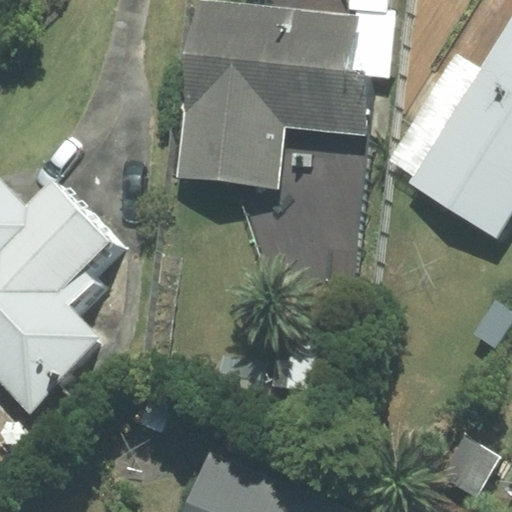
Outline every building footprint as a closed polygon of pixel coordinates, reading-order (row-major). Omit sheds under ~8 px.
[(363,130),(374,17),(210,0),(202,0),(185,176),(274,185),(280,122),(363,130)] [(347,0),(347,8),(387,12),(387,0),(347,0)] [(511,19),(480,71),(456,56),(392,160),(415,175),(412,181),(495,232),(511,204),(511,19)] [(123,247),(56,181),(26,211),(0,185),(0,376),(30,405),(95,340),(72,318),(104,285),(94,275),(123,247)] [(341,347),(289,341),(283,390),(336,396),(341,347)] [(364,511),(213,453),(189,511),(364,511)]
